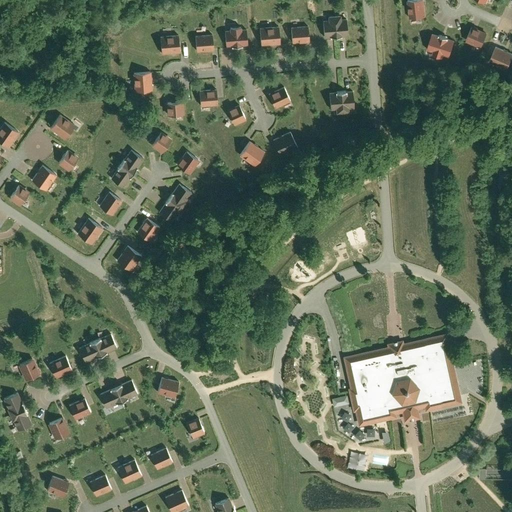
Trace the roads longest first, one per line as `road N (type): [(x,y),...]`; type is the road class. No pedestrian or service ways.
road 1 (residential): [(389,264),(351,269),(305,296),(282,330),(275,373),(289,431),(317,462),(375,485),(417,480)]
road 2 (residential): [(417,480),(476,438),(496,371),(484,326),(456,289),(389,264)]
road 3 (residential): [(389,264),(373,59)]
road 4 (residential): [(227,451),(94,511)]
road 5 (track): [(381,167),(511,110)]
road 6 (track): [(438,138),(443,259),(436,276)]
road 7 (residential): [(227,451),(190,377),(150,348)]
road 8 (residential): [(373,59),(243,70)]
road 9 (residential): [(162,162),(93,264)]
road 10 (residential): [(150,348),(41,400)]
